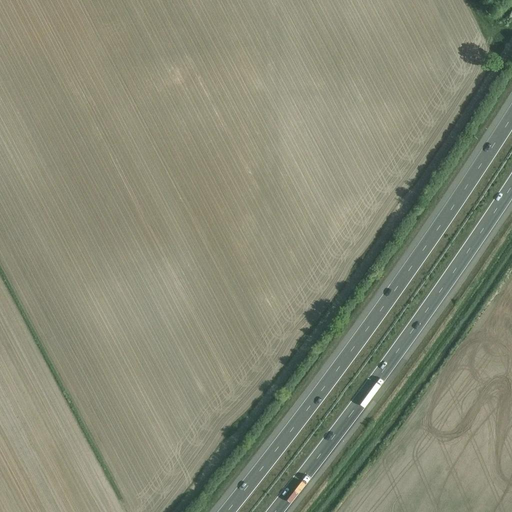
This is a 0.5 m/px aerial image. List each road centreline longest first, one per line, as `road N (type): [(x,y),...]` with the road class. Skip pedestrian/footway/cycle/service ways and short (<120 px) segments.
road 1 (unclassified): [(176,511),(328,316),(511,42)]
road 2 (motorway): [(511,115),(423,249),(224,511)]
road 3 (motorway): [(273,511),(511,185)]
